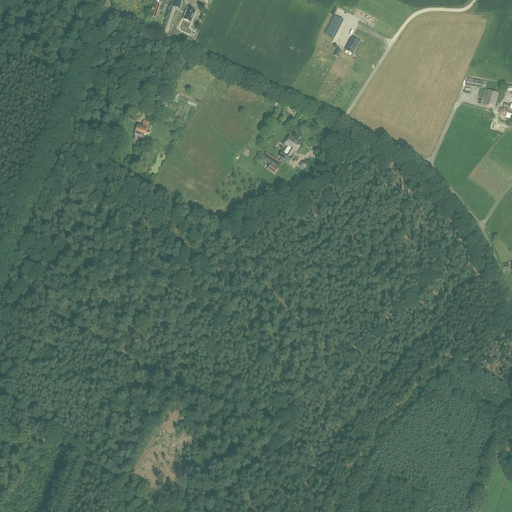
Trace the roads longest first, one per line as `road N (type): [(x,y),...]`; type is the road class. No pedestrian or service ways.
road 1 (tertiary): [(511,299),(480,225),(421,160),(108,12)]
road 2 (unclassified): [(0,252),(71,76),(108,12)]
